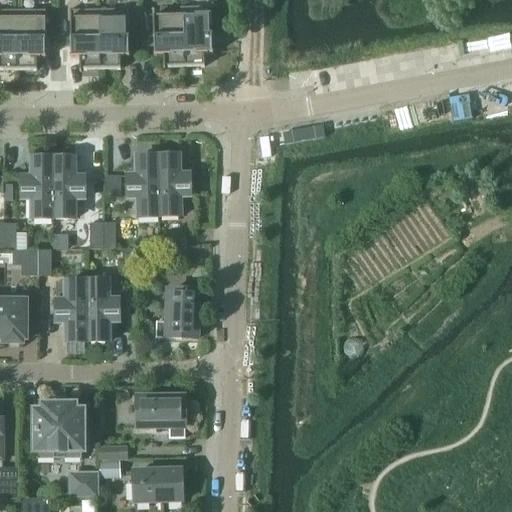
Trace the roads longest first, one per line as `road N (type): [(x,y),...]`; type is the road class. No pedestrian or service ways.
road 1 (residential): [(511,70),(242,114)]
road 2 (residential): [(232,368),(242,114)]
road 3 (residential): [(242,114),(0,119)]
road 4 (residential): [(0,372),(232,368)]
road 5 (residential): [(227,511),(232,368)]
